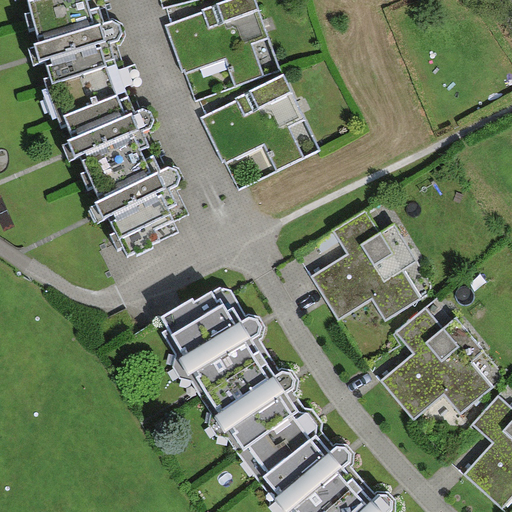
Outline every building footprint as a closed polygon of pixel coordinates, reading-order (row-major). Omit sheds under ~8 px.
[(12,0),(13,3),(31,69),(68,168),(97,231),(106,226),(120,259),(174,234),(167,222),(182,215),(171,194),(175,183),(169,174),(157,178),(140,137),(150,127),(145,116),(130,116),(110,46),(118,39),(114,28),(101,27),(91,0),(12,0)] [(158,0),(161,12),(203,0),(158,0)] [(250,0),(168,29),(195,106),(280,75),(253,0),(250,0)] [(280,79),(200,120),(235,189),(315,147),(280,79)] [(308,281),(336,324),(373,300),(389,324),(422,303),(403,274),(421,262),(395,224),(379,235),(364,212),(331,234),(346,256),(308,281)] [(391,511),(393,504),(383,494),(372,498),(344,465),(349,457),(343,447),(330,451),(319,434),(321,422),(311,410),(297,407),(288,390),(290,380),(286,373),(274,371),(254,339),(257,327),(251,321),(241,319),(220,288),(153,323),(180,382),(216,441),(268,511),(391,511)] [(444,398),(457,414),(490,388),(470,363),(482,353),(454,319),(439,331),(423,312),(393,336),(411,358),(378,385),(411,425),(444,398)] [(491,445),(462,477),(501,510),(511,497),(511,415),(496,401),(472,428),(491,445)]
